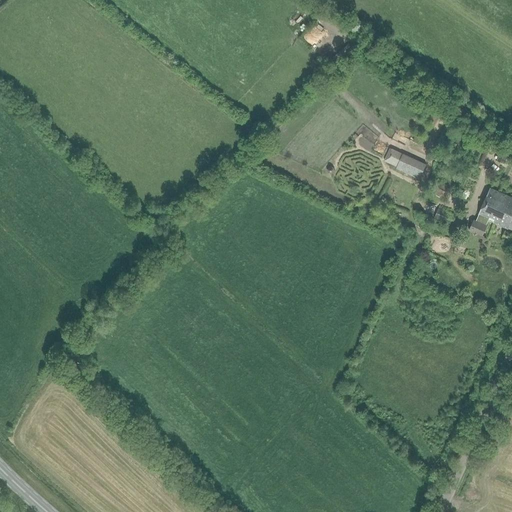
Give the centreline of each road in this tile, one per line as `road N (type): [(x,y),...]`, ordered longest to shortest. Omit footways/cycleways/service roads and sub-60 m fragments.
road 1 (track): [(511,145),(345,35)]
road 2 (tertiary): [(439,511),(511,351)]
